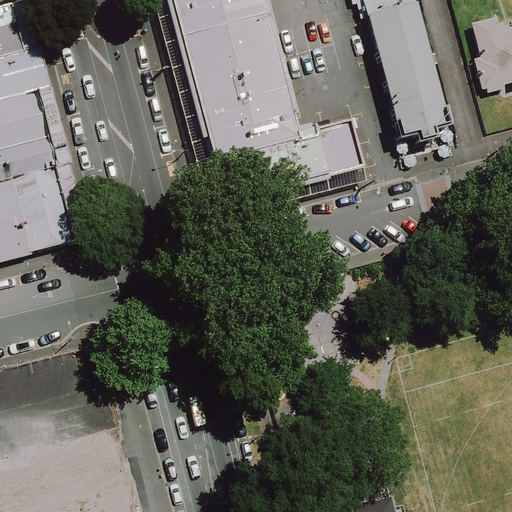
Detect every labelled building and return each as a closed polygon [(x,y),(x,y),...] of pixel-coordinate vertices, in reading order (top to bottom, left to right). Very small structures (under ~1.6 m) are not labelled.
[(170,0),(225,208),(309,186),(360,172),(348,127),(297,140),(260,0),(170,0)] [(349,0),(356,24),(353,24),(382,131),(378,133),(383,148),(399,143),(401,152),(418,148),(415,139),(436,134),(404,12),(400,0),(349,0)] [(0,264),(91,240),(27,1),(0,8),(0,264)] [(481,97),(511,91),(511,36),(497,39),(494,24),(468,29),(481,97)] [(130,511),(114,446),(0,474),(0,511),(130,511)] [(398,511),(393,490),(351,501),(353,511),(398,511)]
